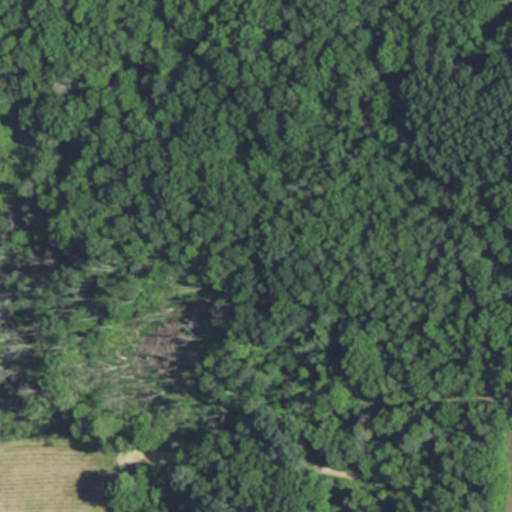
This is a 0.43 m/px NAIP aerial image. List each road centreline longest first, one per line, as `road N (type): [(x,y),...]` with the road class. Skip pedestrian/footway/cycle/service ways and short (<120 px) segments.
road 1 (residential): [(381,415),(304,341),(261,180),(254,59),(188,2),(0,12)]
road 2 (track): [(511,412),(314,417)]
